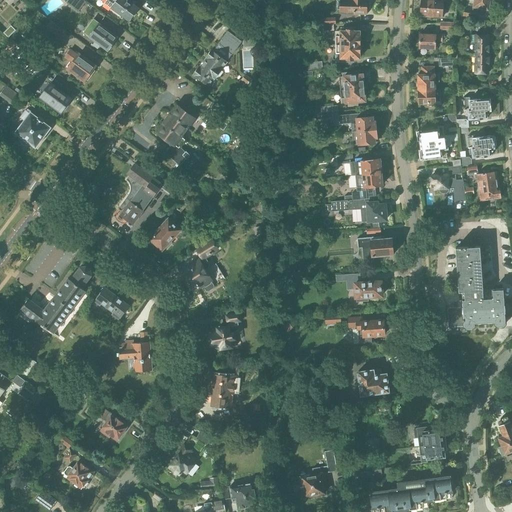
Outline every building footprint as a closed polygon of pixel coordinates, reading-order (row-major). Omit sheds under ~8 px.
[(68,0),(66,3),(79,12),(87,2),(84,0),(68,0)] [(128,0),(107,0),(105,3),(129,22),(139,8),(136,6),(137,3),(134,1),(132,3),(128,0)] [(352,0),(351,0),(340,0),(340,12),(354,12),(355,14),(366,15),(367,1),(364,0),(363,0),(352,0)] [(422,0),(421,17),(442,18),(443,0),(422,0)] [(492,0),(474,0),(473,7),(488,10),(490,1),(492,1),(492,0)] [(93,19),(83,32),(108,51),(109,50),(110,50),(113,46),(112,45),(118,37),(93,19)] [(60,38),(66,31),(51,20),(46,28),(60,38)] [(8,38),(15,32),(10,27),(3,33),(8,38)] [(335,45),(361,45),(361,31),(354,31),(354,27),(341,27),(341,31),(335,31),(335,45)] [(212,49),(193,75),(209,87),(216,79),(219,81),(225,73),(222,70),(228,62),(224,59),(229,53),(232,55),(242,42),(228,31),(218,45),(214,50),(212,49)] [(419,48),(437,49),(437,43),(436,43),(436,42),(443,42),(443,35),(436,34),(436,35),(426,34),(426,33),(422,33),(422,34),(420,34),(419,48)] [(475,54),(489,54),(489,36),(470,35),(470,44),(475,44),(475,54)] [(361,45),(335,45),(336,63),(354,63),(354,59),(361,59),(361,45)] [(73,62),(68,69),(85,81),(96,67),(79,54),(78,55),(71,50),(66,57),(73,62)] [(28,54),(22,62),(35,71),(41,63),(28,54)] [(489,54),(475,54),(475,74),(488,74),(489,54)] [(454,66),(454,58),(439,58),(439,67),(454,66)] [(279,71),(277,61),(264,64),(266,73),(279,71)] [(323,69),(322,61),(306,63),(307,71),(323,69)] [(419,90),(435,89),(435,82),(439,82),(439,75),(435,75),(434,67),(422,68),(422,72),(423,72),(423,76),(418,76),(419,90)] [(339,77),(340,90),(364,88),(363,75),(359,75),(359,71),(342,73),(342,77),(339,77)] [(242,80),(247,84),(251,79),(246,75),(242,80)] [(72,99),(51,83),(40,97),(61,113),(72,99)] [(364,88),(340,90),(341,103),(365,101),(364,88)] [(435,89),(419,90),(419,103),(429,103),(429,106),(442,105),(442,100),(441,100),(440,89),(435,89)] [(469,116),(469,119),(487,118),(487,112),(488,112),(488,111),(492,110),(491,98),(470,100),(470,98),(464,98),(466,116),(469,116)] [(206,99),(201,106),(206,109),(211,102),(206,99)] [(181,136),(194,119),(199,112),(191,106),(186,112),(177,106),(158,132),(172,143),(165,153),(178,165),(185,158),(187,159),(191,155),(186,151),(186,152),(180,147),(185,140),(181,136)] [(16,132),(22,137),(20,140),(21,143),(24,146),(27,145),(30,142),(36,147),(50,128),(41,120),(30,112),(29,113),(26,110),(20,118),(24,120),(25,121),(16,132)] [(351,124),(352,132),(377,130),(376,120),(374,120),(374,116),(368,117),(368,115),(369,115),(369,113),(338,115),(339,125),(356,123),(351,124)] [(457,120),(457,128),(468,128),(467,120),(466,119),(457,120)] [(447,142),(452,142),(458,141),(457,134),(444,136),(443,127),(438,128),(438,129),(417,132),(418,141),(420,141),(421,145),(447,142)] [(378,139),(377,130),(352,132),(353,141),(356,141),(356,145),(377,143),(376,139),(378,139)] [(495,147),(494,136),(473,139),(473,136),(467,137),(469,149),(470,155),(473,155),(473,158),(491,155),(490,148),(495,147)] [(447,142),(421,145),(421,150),(419,151),(420,160),(443,157),(443,159),(447,158),(446,149),(448,148),(448,147),(452,146),(452,142),(447,142)] [(460,153),(460,159),(461,165),(461,166),(467,166),(472,165),(472,159),(469,157),(466,157),(465,153),(460,153)] [(338,162),(350,160),(350,154),(337,156),(338,162)] [(355,175),(381,172),(381,170),(382,169),(381,166),(380,165),(380,159),(363,161),(363,158),(355,159),(355,162),(350,162),(352,176),(355,175)] [(173,194),(177,189),(163,179),(161,182),(135,164),(127,174),(130,176),(127,180),(128,181),(130,184),(131,186),(131,188),(131,192),(130,194),(127,198),(120,207),(124,210),(120,215),(134,225),(160,187),(172,195),(173,194)] [(478,179),(480,186),(497,184),(496,182),(497,181),(497,178),(496,177),(495,172),(478,174),(477,164),(472,165),(467,166),(469,175),(475,174),(475,179),(478,179)] [(381,172),(355,175),(357,188),(357,192),(352,192),(353,196),(353,200),(364,199),(371,198),(376,198),(375,190),(373,190),(373,186),(382,185),(382,179),(382,177),(382,175),(381,174),(381,172)] [(448,179),(448,175),(431,176),(432,185),(435,185),(435,190),(440,189),(440,191),(442,193),(447,193),(449,191),(449,189),(454,188),(456,188),(457,204),(466,200),(464,180),(456,181),(456,179),(448,179)] [(188,188),(193,191),(197,186),(192,182),(188,188)] [(497,184),(480,186),(482,200),(501,197),(501,195),(502,194),(501,192),(500,191),(500,189),(498,189),(497,184)] [(181,185),(177,189),(173,194),(181,199),(188,190),(181,185)] [(364,199),(353,200),(348,201),(348,210),(361,209),(362,222),(369,221),(386,220),(386,218),(387,217),(387,214),(386,213),(385,204),(378,205),(377,202),(372,203),(371,198),(364,199)] [(162,249),(183,227),(176,221),(179,218),(174,214),(151,239),(162,249)] [(256,238),(263,236),(261,226),(254,228),(256,238)] [(392,238),(381,239),(381,236),(357,238),(358,248),(362,248),(363,263),(374,262),(374,257),(394,255),(392,238)] [(197,250),(203,259),(218,250),(212,240),(197,250)] [(476,325),(475,323),(495,322),(495,324),(498,326),(504,326),(506,323),(505,313),(506,313),(505,305),(504,297),(503,289),(483,290),(481,247),(456,248),(459,292),(462,292),(463,300),(462,300),(458,301),(458,307),(448,308),(449,330),(458,330),(457,326),(464,326),(467,328),(473,328),(476,325)] [(203,286),(204,287),(206,287),(212,284),(212,282),(205,270),(209,267),(210,265),(207,260),(201,264),(199,261),(183,271),(196,291),(203,286)] [(37,322),(38,321),(42,324),(34,335),(41,340),(49,330),(54,333),(86,290),(83,288),(92,276),(91,270),(86,267),(80,268),(71,280),(69,278),(44,310),(29,299),(20,310),(37,322)] [(360,274),(336,275),(337,282),(355,280),(355,284),(354,284),(354,289),(356,289),(356,298),(357,298),(357,302),(363,302),(369,301),(369,299),(368,297),(382,296),(382,294),(383,293),(383,290),(382,289),(381,282),(380,282),(379,281),(376,281),(375,282),(367,283),(367,281),(361,282),(360,274)] [(96,283),(91,289),(99,295),(104,289),(96,283)] [(99,295),(94,301),(100,306),(102,304),(113,313),(112,314),(119,320),(129,307),(104,288),(104,289),(99,295)] [(236,346),(233,327),(239,326),(238,322),(241,321),(240,314),(226,316),(228,327),(214,330),(215,333),(209,334),(211,346),(217,345),(217,350),(236,346)] [(372,344),(371,338),(384,337),(384,327),(387,327),(387,320),(383,320),(364,322),(364,316),(349,317),(349,328),(358,328),(359,345),(372,344)] [(341,324),(340,317),(326,318),(326,325),(341,324)] [(134,343),(134,341),(129,341),(129,343),(126,344),(126,345),(123,345),(123,351),(115,352),(115,358),(122,358),(122,360),(134,359),(135,373),(151,371),(149,342),(148,342),(147,332),(141,333),(141,343),(134,343)] [(22,363),(31,370),(36,363),(27,356),(22,363)] [(237,362),(235,377),(209,375),(208,385),(214,386),(212,405),(228,407),(229,393),(235,393),(235,386),(238,386),(240,370),(245,370),(246,362),(237,362)] [(27,376),(31,370),(22,363),(18,369),(27,376)] [(339,386),(350,384),(347,369),(337,370),(339,386)] [(379,375),(378,369),(358,372),(361,396),(389,392),(387,373),(379,375)] [(17,375),(13,381),(20,387),(25,381),(17,375)] [(80,390),(93,399),(97,393),(84,384),(80,390)] [(99,417),(107,423),(101,432),(110,438),(111,437),(116,440),(127,425),(104,410),(99,417)] [(511,426),(508,416),(500,419),(501,422),(498,423),(503,436),(499,438),(502,446),(499,447),(502,456),(511,451),(511,426)] [(419,446),(443,443),(442,429),(431,430),(430,427),(413,429),(414,438),(418,438),(419,446)] [(212,436),(201,430),(197,438),(207,444),(212,436)] [(69,449),(74,442),(64,435),(58,441),(69,449)] [(443,443),(419,446),(421,460),(411,461),(411,465),(427,462),(426,460),(445,457),(443,443)] [(181,452),(169,467),(174,471),(174,474),(176,475),(178,474),(179,475),(183,471),(187,474),(195,463),(191,460),(193,458),(189,454),(192,450),(184,444),(179,451),(181,452)] [(338,471),(334,450),(325,451),(327,466),(312,469),(313,475),(300,477),(304,498),(325,494),(321,474),(338,471)] [(75,455),(70,451),(65,458),(70,461),(75,455)] [(64,472),(65,475),(82,487),(94,471),(86,466),(87,463),(81,459),(74,469),(71,466),(68,467),(64,472)] [(361,463),(362,471),(382,468),(381,461),(361,463)] [(393,467),(382,468),(382,469),(383,477),(393,475),(393,467)] [(363,479),(383,477),(382,469),(382,468),(362,471),(363,479)] [(452,491),(451,475),(398,482),(399,488),(371,491),(373,507),(374,511),(383,511),(398,510),(398,508),(404,507),(404,509),(429,506),(428,500),(452,497),(452,491)] [(201,483),(202,489),(218,487),(217,478),(211,479),(211,482),(201,483)] [(257,488),(256,489),(255,489),(254,482),(230,486),(232,502),(237,501),(238,509),(240,508),(242,510),(245,509),(246,507),(258,505),(256,498),(258,497),(259,497),(260,497),(261,496),(261,495),(262,495),(262,494),(262,493),(262,492),(261,491),(261,490),(260,490),(260,489),(259,489),(258,489),(257,488)] [(227,487),(222,488),(223,495),(222,495),(224,500),(231,499),(227,487)] [(223,495),(222,488),(214,490),(216,497),(222,495),(223,495)] [(51,508),(56,501),(42,491),(37,498),(51,508)] [(161,502),(165,497),(156,491),(152,496),(161,502)] [(206,511),(200,511),(226,511),(224,500),(212,502),(204,504),(205,509),(206,511)]
